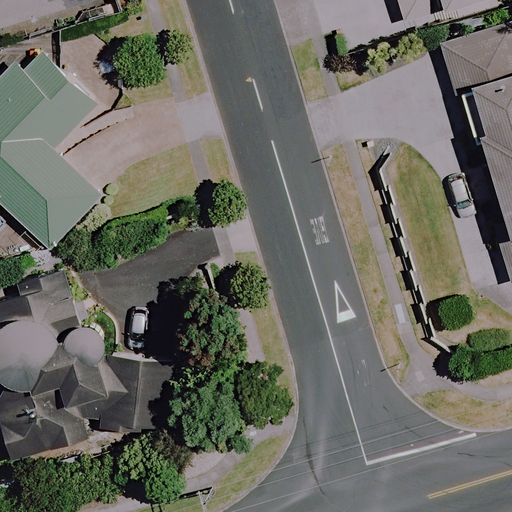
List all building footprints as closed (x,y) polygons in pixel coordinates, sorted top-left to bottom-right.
[(0,0),(0,27),(91,0),(0,0)] [(402,0),(409,22),(483,0),(402,0)] [(511,26),(447,45),(475,144),(490,140),(511,218),(511,231),(501,234),(511,272),(511,26)] [(45,45),(0,87),(0,205),(5,201),(47,246),(100,196),(53,146),(99,103),(45,45)] [(0,403),(14,458),(171,417),(180,360),(144,353),(85,309),(75,269),(26,282),(0,288),(0,403)]
